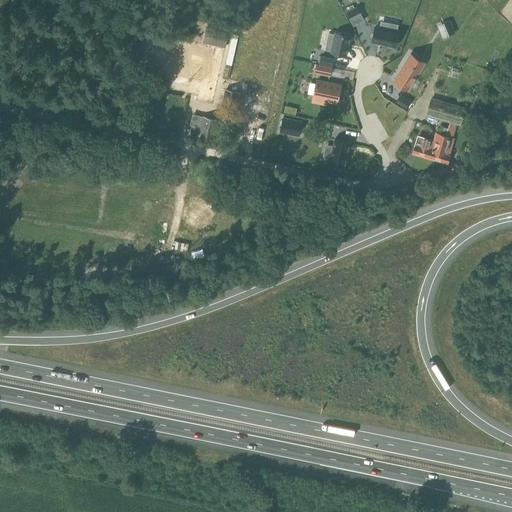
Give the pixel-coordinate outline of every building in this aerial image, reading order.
[(346,12),(349,18),(360,12),(357,7),(346,12)] [(443,23),(448,35),(454,33),(449,21),(443,23)] [(395,46),(398,32),(375,27),(372,41),(395,46)] [(350,35),(335,32),(331,53),(345,56),(350,35)] [(511,54),(509,53),(503,65),(511,70),(511,54)] [(321,56),(319,63),(332,66),(333,59),(321,56)] [(418,72),(404,63),(393,81),(407,89),(418,72)] [(332,69),(316,65),(314,73),(330,76),(332,69)] [(340,86),(316,81),(313,98),(313,99),(314,96),(326,99),(325,101),(336,103),(340,86)] [(221,106),(235,109),(239,92),(225,89),(221,106)] [(400,95),(396,101),(407,108),(411,102),(400,95)] [(418,137),(413,153),(446,163),(449,155),(446,154),(451,138),(455,124),(459,125),(464,108),(431,99),(426,115),(449,122),(445,136),(435,134),(433,141),(418,137)] [(202,117),(198,135),(214,138),(218,121),(202,117)] [(283,117),(280,132),(299,136),(302,121),(283,117)] [(349,143),(335,139),(330,162),(344,165),(349,143)]
